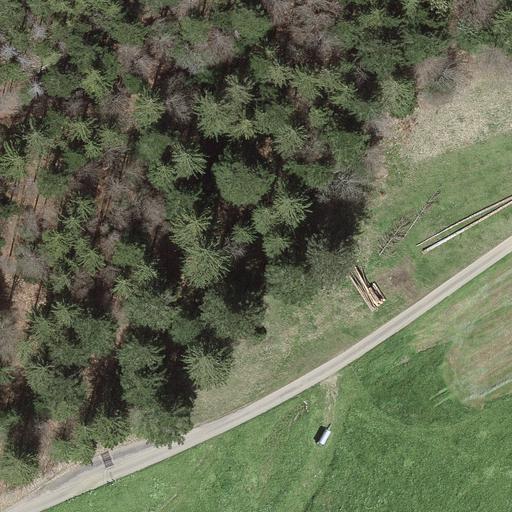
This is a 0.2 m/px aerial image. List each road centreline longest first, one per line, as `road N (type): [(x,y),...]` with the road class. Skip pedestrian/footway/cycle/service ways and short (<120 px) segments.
road 1 (unclassified): [(511,245),(290,395),(30,511)]
road 2 (track): [(345,361),(324,451),(286,511)]
